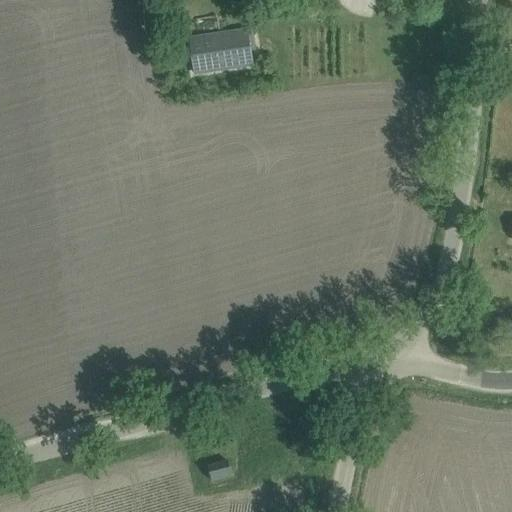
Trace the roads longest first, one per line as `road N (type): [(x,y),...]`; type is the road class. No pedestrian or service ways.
road 1 (unclassified): [(0,463),(396,354)]
road 2 (unclassified): [(396,354),(444,274),(468,136),(478,0)]
road 3 (unclassified): [(337,511),(368,401),(396,354)]
road 4 (unclassified): [(396,354),(460,377),(511,383)]
